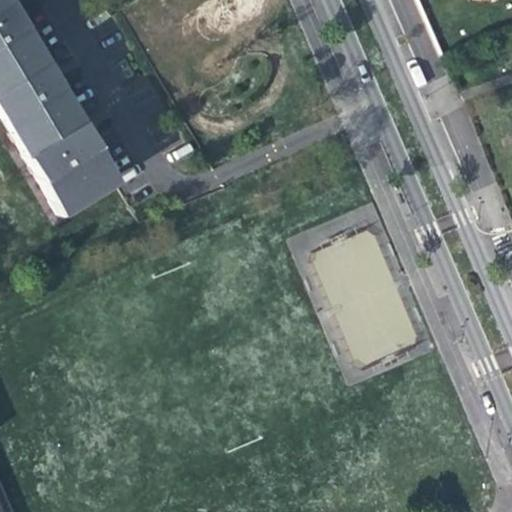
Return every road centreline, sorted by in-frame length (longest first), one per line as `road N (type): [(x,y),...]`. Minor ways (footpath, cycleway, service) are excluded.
road 1 (residential): [(334,0),(511,408)]
road 2 (residential): [(511,327),(367,0)]
